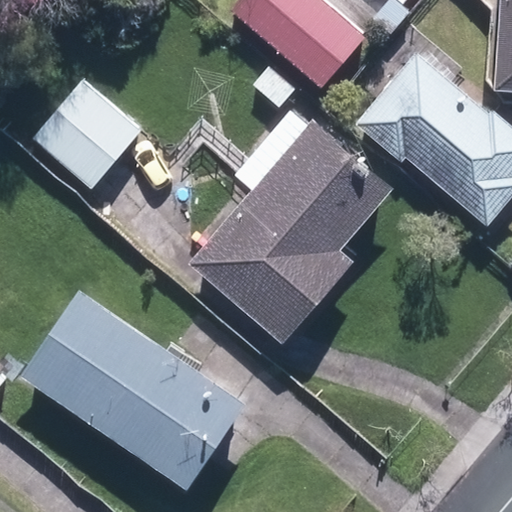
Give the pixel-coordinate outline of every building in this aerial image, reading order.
[(263,0),(245,22),(316,84),(363,30),(327,0),(263,0)] [(370,0),(363,8),(377,19),(389,6),(382,0),(370,0)] [(511,0),(503,0),(497,90),(511,91),(511,0)] [(415,156),(487,217),(511,188),(511,131),(499,120),(494,126),(422,65),(369,127),(409,161),(415,156)] [(253,85),(281,107),(296,88),(268,66),(253,85)] [(33,140),(92,193),(143,135),(84,82),(33,140)] [(193,266),(285,345),(356,263),(344,252),(397,191),(315,121),(312,127),(293,111),(237,176),(256,193),(193,266)] [(20,380),(189,492),(248,404),(80,290),(20,380)] [(0,394),(0,408),(14,418),(28,400),(7,385),(0,394)]
